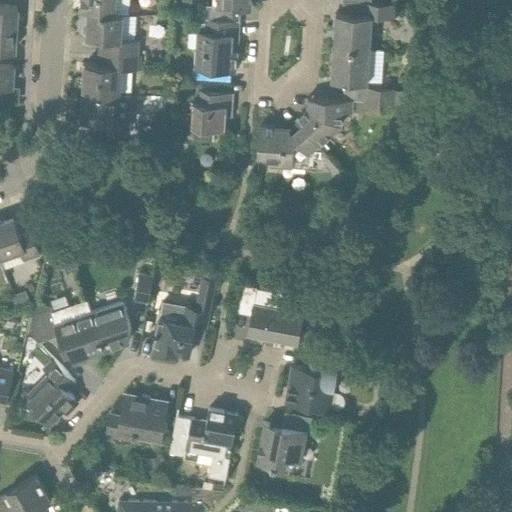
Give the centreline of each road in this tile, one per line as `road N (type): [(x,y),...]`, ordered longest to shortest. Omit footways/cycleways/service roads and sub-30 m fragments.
road 1 (residential): [(43,450),(136,369),(272,373)]
road 2 (residential): [(48,0),(42,134),(0,176)]
road 3 (residential): [(253,106),(282,97),(298,79),(307,17),(294,0)]
